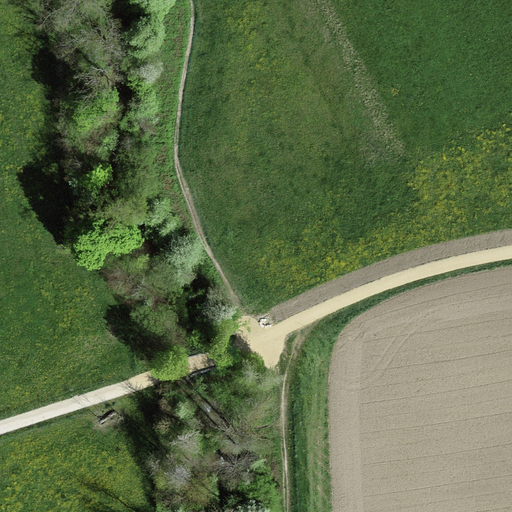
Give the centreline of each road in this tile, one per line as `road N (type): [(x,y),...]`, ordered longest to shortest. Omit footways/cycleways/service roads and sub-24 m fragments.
road 1 (track): [(511,253),(449,264),(190,369)]
road 2 (track): [(0,423),(190,369)]
road 3 (track): [(279,336),(290,511)]
